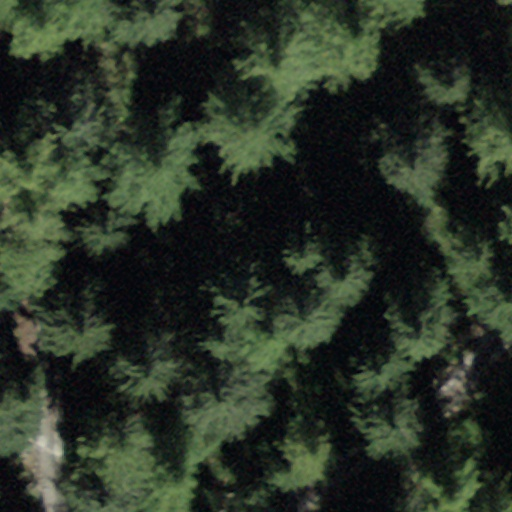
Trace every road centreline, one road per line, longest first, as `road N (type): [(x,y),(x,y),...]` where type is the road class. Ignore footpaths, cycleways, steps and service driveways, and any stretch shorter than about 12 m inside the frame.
road 1 (track): [(0,157),(33,209),(60,511)]
road 2 (track): [(289,511),(511,317)]
